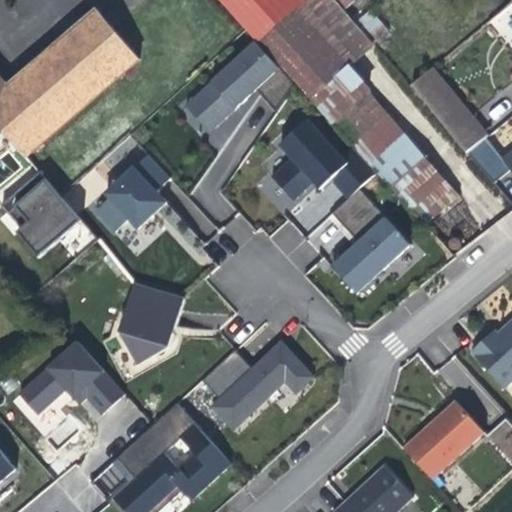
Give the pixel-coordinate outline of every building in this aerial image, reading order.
[(222,0),(245,28),(258,43),(297,85),(331,123),(354,147),(378,173),(427,226),(461,196),(351,69),(377,47),(345,9),(336,0),(222,0)] [(11,84),(0,93),(0,126),(6,133),(20,150),(28,159),(142,61),(98,9),(11,84)] [(492,20),(506,40),(511,35),(511,17),(506,10),(492,20)] [(367,11),(357,22),(377,40),(387,29),(367,11)] [(277,112),(297,85),(258,43),(193,100),(216,127),(248,99),(241,91),(256,78),(262,84),(257,89),(258,90),(277,112)] [(409,85),(464,152),(488,132),(433,65),(409,85)] [(0,93),(11,84),(0,72),(0,93)] [(252,95),(258,90),(257,89),(262,84),(256,78),(241,91),(248,99),(252,95)] [(210,132),(216,127),(193,100),(186,106),(210,132)] [(315,182),(326,173),(343,157),(309,121),(282,146),(293,158),(274,176),(296,200),(315,182)] [(511,153),(504,160),(486,137),(467,152),(494,183),(510,170),(511,171),(511,153)] [(360,190),(378,173),(354,147),(343,157),(326,173),(332,180),(350,199),(360,190)] [(150,154),(107,193),(111,198),(131,219),(139,228),(154,215),(151,212),(165,200),(157,191),(172,178),(150,154)] [(322,189),(332,180),(326,173),(315,182),(319,186),(322,189)] [(43,259),(85,223),(41,174),(4,207),(25,231),(21,234),(43,259)] [(295,201),(296,200),(274,176),(273,177),(295,201)] [(412,245),(360,190),(350,199),(333,215),(364,248),(345,266),(360,282),(379,264),(385,270),(412,245)] [(117,231),(131,219),(111,198),(97,210),(117,231)] [(167,203),(165,200),(151,212),(154,215),(167,203)] [(359,294),(385,270),(379,264),(360,282),(345,266),(364,248),(333,215),(330,218),(356,246),(334,267),(359,294)] [(185,298),(136,283),(122,333),(139,365),(171,346),(185,298)] [(511,381),(511,322),(506,328),(506,332),(501,336),(499,334),(496,331),(473,351),(506,387),(511,381)] [(127,395),(80,342),(20,394),(39,415),(68,389),(76,398),(84,391),(88,397),(104,415),(127,395)] [(289,348),(283,342),(276,348),(282,354),(289,348)] [(253,369),(236,350),(203,380),(221,400),(213,407),(234,430),(287,381),(298,393),(315,377),(289,348),(282,354),(276,348),(253,369)] [(85,400),(88,397),(84,391),(76,398),(81,404),(85,400)] [(431,425),(406,448),(434,479),(486,433),(457,401),(431,425)] [(151,511),(179,487),(183,491),(192,501),(233,464),(178,403),(118,459),(136,478),(131,483),(114,498),(126,511),(151,511)] [(511,462),(511,422),(507,417),(487,436),(511,462)] [(0,484),(17,470),(0,448),(0,484)] [(118,459),(113,463),(123,474),(131,483),(136,478),(118,459)] [(398,511),(414,498),(385,467),(364,486),(335,511),(398,511)] [(151,511),(126,511),(114,498),(110,502),(118,511),(160,511),(183,491),(179,487),(151,511)]
